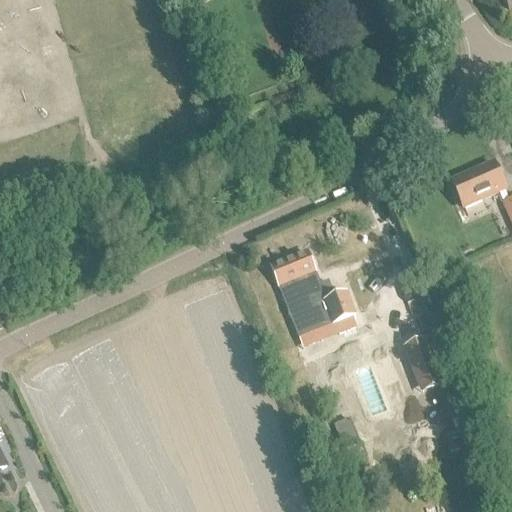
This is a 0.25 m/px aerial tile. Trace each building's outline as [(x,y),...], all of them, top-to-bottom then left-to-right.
[(452,185),(463,211),(505,193),(493,166),(452,185)] [(511,202),(503,207),(511,227),(511,202)] [(306,256),(271,270),(294,330),(328,317),(332,328),(333,328),(338,338),(355,332),(351,321),(354,320),(346,297),(335,302),(328,284),(319,288),(314,277),(306,256)] [(425,342),(404,350),(421,394),(442,386),(425,342)] [(455,442),(445,445),(449,456),(458,453),(455,442)]
